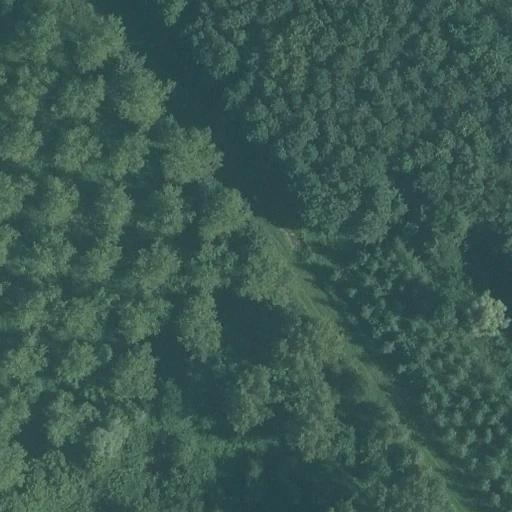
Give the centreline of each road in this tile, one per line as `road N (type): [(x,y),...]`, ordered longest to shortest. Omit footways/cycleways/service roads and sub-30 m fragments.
road 1 (track): [(104,0),(463,511)]
road 2 (track): [(511,135),(304,281)]
